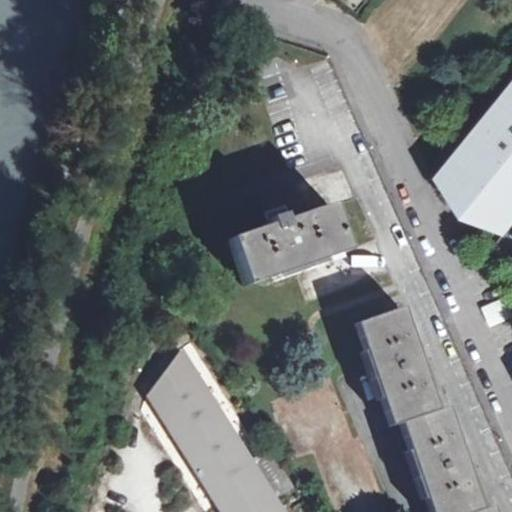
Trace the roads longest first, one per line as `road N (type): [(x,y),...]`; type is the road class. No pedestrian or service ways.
road 1 (residential): [(250,0),(345,42),(511,409)]
road 2 (residential): [(337,157),(499,511)]
